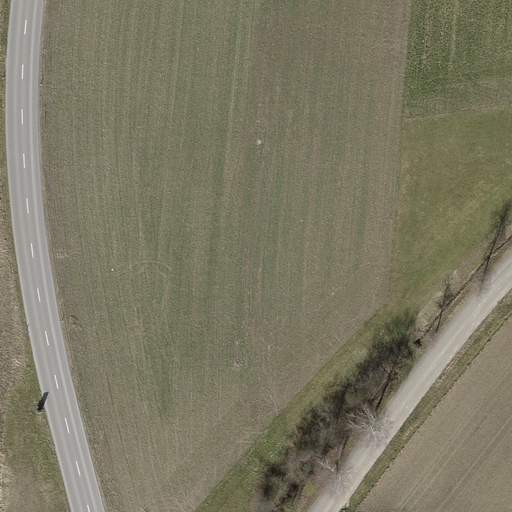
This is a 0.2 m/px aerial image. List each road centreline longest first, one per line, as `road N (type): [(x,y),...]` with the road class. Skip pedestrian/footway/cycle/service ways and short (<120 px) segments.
road 1 (secondary): [(31,0),(22,74),(26,226),(50,368),(88,511)]
road 2 (tertiary): [(511,279),(456,341),(333,511)]
